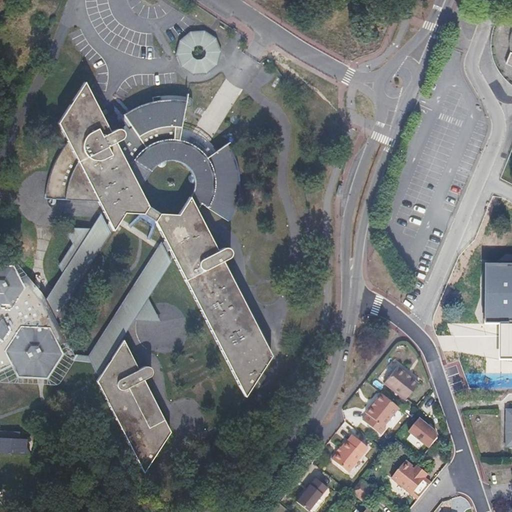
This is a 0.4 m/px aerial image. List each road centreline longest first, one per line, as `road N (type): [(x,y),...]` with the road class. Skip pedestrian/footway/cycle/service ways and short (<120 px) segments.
road 1 (secondary): [(240,511),(321,403),(341,352),(350,295)]
road 2 (residential): [(469,470),(427,347),(399,318),(350,295)]
road 3 (secondary): [(351,276),(406,99)]
road 4 (secondary): [(382,101),(345,235),(351,276)]
road 5 (residential): [(222,0),(355,80)]
